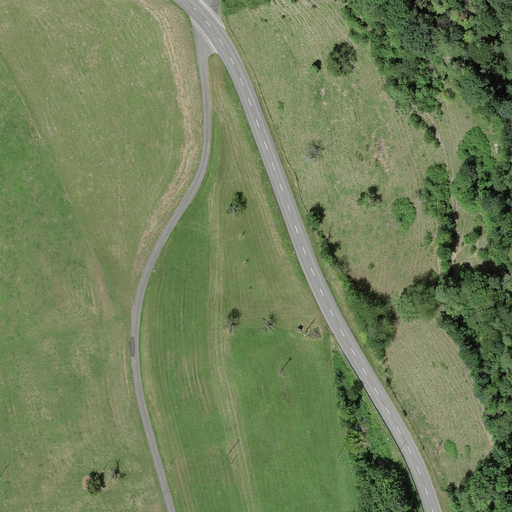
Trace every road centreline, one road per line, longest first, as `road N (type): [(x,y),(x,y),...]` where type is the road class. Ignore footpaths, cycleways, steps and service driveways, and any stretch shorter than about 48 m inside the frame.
road 1 (tertiary): [(186,0),(228,53),(329,310),(411,453),(433,511)]
road 2 (track): [(212,0),(200,60),(204,161),(149,262),(135,312),(133,383),(169,511)]
